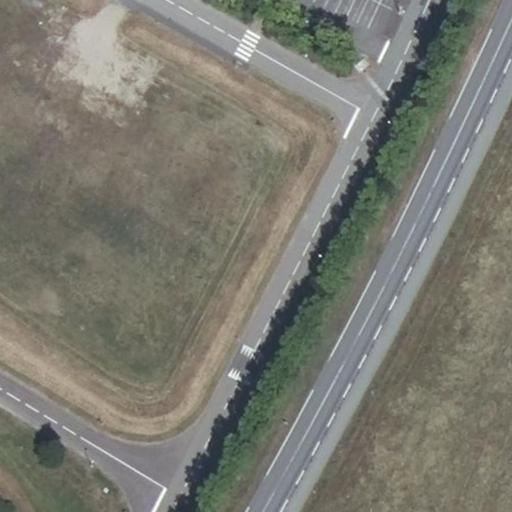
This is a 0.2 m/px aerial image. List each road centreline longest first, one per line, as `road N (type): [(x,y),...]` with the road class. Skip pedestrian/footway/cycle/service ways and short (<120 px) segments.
road 1 (tertiary): [(262,511),(366,322),(511,19)]
road 2 (unclassified): [(368,118),(173,494)]
road 3 (unclassified): [(163,0),(368,118)]
road 4 (unclassified): [(0,391),(173,494)]
road 5 (unclassified): [(422,0),(368,118)]
